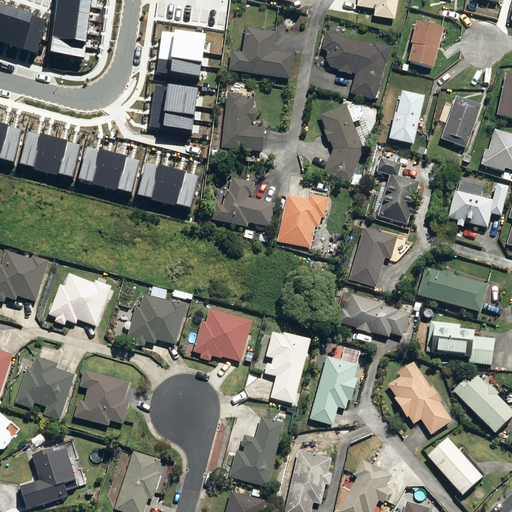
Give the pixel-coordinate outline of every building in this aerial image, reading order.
[(372,18),(393,22),(396,0),(356,0),(355,8),(373,11),(372,18)] [(0,31),(9,5),(0,2),(0,31)] [(57,3),(56,16),(88,20),(90,7),(57,3)] [(0,31),(0,40),(10,44),(21,9),(9,5),(0,31)] [(428,5),(426,13),(438,16),(440,8),(428,5)] [(10,44),(22,48),(33,16),(34,14),(21,9),(10,44)] [(33,16),(22,48),(36,53),(47,20),(33,16)] [(56,16),(54,30),(87,33),(88,20),(56,16)] [(407,64),(432,70),(442,31),(415,24),(410,46),(411,46),(407,64)] [(203,48),(206,34),(164,28),(161,42),(203,48)] [(54,30),(53,42),(85,46),(87,33),(54,30)] [(227,72),(288,82),(292,57),(272,54),(275,35),(244,30),(240,54),(230,53),(227,72)] [(350,95),(374,102),(383,65),(384,65),(389,49),(371,44),(370,46),(325,34),(320,50),(324,51),(326,55),(325,61),(330,69),(355,76),(350,95)] [(53,42),(51,55),(84,59),(85,46),(53,42)] [(203,48),(161,42),(159,55),(160,55),(202,62),(203,48)] [(199,77),(202,62),(160,55),(157,71),(199,77)] [(496,118),(511,121),(511,77),(504,76),(496,118)] [(195,105),(197,91),(155,85),(153,99),(195,105)] [(387,142),(412,147),(423,99),(400,94),(398,103),(393,102),(390,114),(393,115),(387,142)] [(220,150),(260,154),(263,129),(249,127),(249,123),(253,124),(255,111),(251,110),(252,100),(240,99),(240,96),(226,95),(220,150)] [(195,105),(153,99),(151,113),(193,119),(195,105)] [(454,99),(440,140),(466,150),(480,108),(454,99)] [(323,173),(348,184),(361,152),(344,107),(318,117),(324,131),(322,132),(327,144),(329,144),(332,152),(323,173)] [(190,134),(193,119),(151,113),(149,128),(190,134)] [(9,126),(0,123),(0,157),(9,126)] [(21,129),(9,126),(0,157),(13,160),(21,129)] [(28,131),(20,162),(34,166),(42,135),(28,131)] [(503,170),(511,173),(511,137),(493,132),(487,153),(484,151),(479,167),(502,173),(503,170)] [(56,139),(42,135),(34,166),(34,168),(47,171),(56,139)] [(68,142),(56,139),(47,171),(59,175),(59,173),(68,142)] [(80,145),(68,142),(59,173),(72,176),(80,145)] [(86,147),(78,177),(92,181),(100,150),(86,147)] [(114,154),(100,150),(92,181),(92,183),(105,187),(114,154)] [(126,157),(114,154),(105,187),(117,190),(117,188),(126,157)] [(138,161),(126,157),(117,188),(130,192),(138,161)] [(146,162),(138,193),(152,197),(160,166),(146,162)] [(377,218),(406,227),(418,185),(396,178),(399,168),(379,162),(375,174),(389,178),(377,218)] [(173,170),(160,166),(152,197),(151,199),(164,202),(173,170)] [(185,173),(173,170),(164,202),(176,206),(177,204),(185,173)] [(198,176),(185,173),(177,204),(189,207),(198,176)] [(211,221),(246,229),(247,224),(267,228),(272,206),(247,200),(247,196),(250,196),(253,185),(230,180),(228,192),(225,191),(222,207),(215,206),(211,221)] [(446,220),(486,230),(490,216),(499,219),(506,189),(495,186),(491,203),(453,193),(446,220)] [(276,243),(309,250),(314,229),(317,229),(319,220),(322,221),(326,201),(307,196),(306,201),(286,197),(276,243)] [(243,238),(251,239),(252,233),(244,231),(243,238)] [(348,282),(375,289),(383,261),(389,262),(395,240),(362,231),(348,282)] [(0,303),(2,304),(4,299),(14,302),(15,299),(34,304),(46,264),(30,259),(29,261),(4,253),(0,264),(0,303)] [(417,297),(479,315),(487,288),(452,278),(453,275),(442,272),(442,275),(425,270),(417,297)] [(54,323),(63,327),(65,322),(75,326),(76,322),(95,329),(109,289),(93,283),(92,285),(67,276),(63,289),(59,287),(48,316),(55,319),(54,323)] [(133,345),(143,348),(144,342),(154,345),(155,342),(174,347),(185,306),(169,301),(168,304),(142,297),(138,309),(135,309),(127,338),(134,340),(133,345)] [(369,334),(388,340),(389,336),(400,339),(407,317),(381,309),(382,307),(350,297),(345,312),(340,311),(336,324),(355,330),(355,332),(369,336),(369,334)] [(199,360),(208,362),(210,358),(219,360),(219,359),(239,364),(250,323),(208,312),(204,325),(200,323),(192,354),(200,356),(199,360)] [(468,366),(490,368),(493,341),(472,339),(472,334),(458,332),(459,327),(429,324),(426,355),(469,359),(468,366)] [(269,400),(292,406),(309,343),(282,336),(281,338),(271,335),(265,359),(272,361),(270,368),(265,366),(263,376),(275,378),(269,400)] [(0,390),(11,356),(0,353),(0,390)] [(309,421),(332,427),(336,409),(344,411),(346,403),(350,404),(356,381),(353,380),(356,367),(325,359),(309,421)] [(42,417),(58,422),(72,377),(54,371),(55,366),(34,360),(29,373),(25,371),(14,404),(31,410),(33,405),(45,408),(42,417)] [(420,422),(430,437),(450,424),(438,405),(439,404),(430,390),(429,391),(412,364),(396,375),(399,379),(387,387),(395,399),(393,400),(406,420),(408,419),(413,427),(420,422)] [(128,385),(82,372),(78,389),(86,391),(82,404),(77,402),(73,419),(107,428),(109,424),(121,427),(127,405),(122,403),(128,385)] [(452,394),(494,438),(511,420),(511,417),(476,379),(468,386),(465,382),(452,394)] [(0,452),(2,452),(8,445),(8,435),(4,432),(8,426),(0,418),(0,452)] [(265,490),(282,427),(259,421),(254,442),(242,439),(240,449),(243,450),(242,456),(234,454),(227,480),(265,490)] [(30,443),(35,450),(43,444),(38,437),(30,443)] [(427,459),(461,500),(481,483),(447,442),(427,459)] [(17,490),(23,511),(25,511),(72,497),(70,491),(75,489),(64,454),(53,458),(51,451),(29,458),(37,483),(17,490)] [(284,511),(310,511),(311,506),(319,507),(323,487),(328,488),(330,477),(326,476),(330,461),(297,453),(284,511)] [(114,511),(115,511),(143,511),(146,502),(151,504),(160,476),(154,474),(158,463),(132,455),(114,511)] [(339,511),(372,511),(377,505),(381,507),(389,494),(384,492),(391,480),(361,463),(352,479),(356,481),(339,511)] [(273,490),(274,483),(268,481),(266,489),(273,490)] [(260,511),(263,504),(229,495),(224,511),(260,511)]
